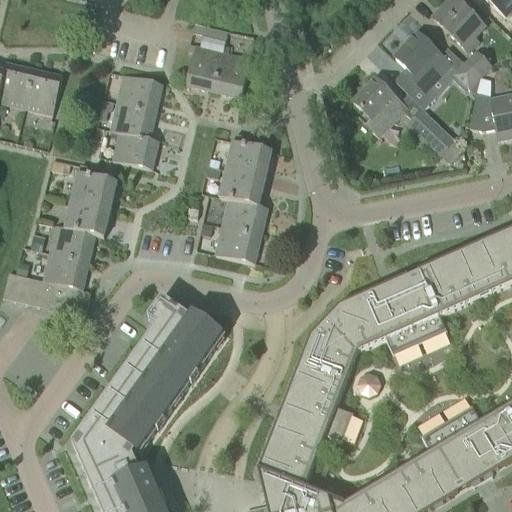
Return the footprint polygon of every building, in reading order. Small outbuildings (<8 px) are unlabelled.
[(511,0),(483,0),(486,3),(487,2),(497,12),(508,0),(511,0)] [(468,55),(475,48),(476,46),(472,42),(483,30),(453,1),(433,22),(468,55)] [(412,84),(427,97),(442,81),(451,71),(437,58),(437,57),(418,38),(395,62),(415,81),(412,84)] [(201,93),(213,96),(223,57),(195,50),(185,89),(186,90),(188,85),(202,88),(201,93)] [(475,56),(453,79),(469,94),(480,82),(491,71),(475,56)] [(223,57),(213,96),(226,99),(227,94),(241,98),(240,103),(241,103),(250,64),(223,57)] [(26,108),(34,74),(6,67),(4,76),(0,92),(0,106),(8,109),(9,104),(25,108),(24,113),(25,113),(26,108)] [(53,119),(62,80),(34,74),(26,108),(43,112),(42,117),(53,119)] [(123,80),(117,108),(156,117),(159,105),(154,103),(157,89),(162,90),(162,89),(123,80)] [(378,141),(379,140),(405,113),(394,102),(375,83),(353,106),(364,116),(358,122),(378,141)] [(511,98),(491,102),(491,100),(477,96),(473,113),(468,133),(483,136),(495,133),(497,145),(511,142),(511,98)] [(117,108),(110,135),(158,146),(144,143),(148,128),(153,129),(156,117),(117,108)] [(454,145),(422,114),(408,129),(428,148),(440,160),(454,145)] [(155,159),(158,146),(110,135),(110,136),(119,138),(112,165),(152,174),(152,173),(147,172),(150,157),(155,159)] [(263,170),(266,156),(271,157),(272,156),(245,149),(247,142),(235,139),(233,147),(232,146),(226,173),(265,183),(268,171),(263,170)] [(209,162),(207,170),(217,172),(219,165),(209,162)] [(81,170),(79,178),(91,181),(93,173),(81,170)] [(262,196),(265,183),(226,173),(219,202),(228,204),(228,203),(253,209),(257,195),(262,196)] [(108,201),(111,186),(116,188),(117,187),(91,181),(79,178),(78,177),(71,204),(110,214),(113,202),(108,201)] [(259,227),(262,212),(267,214),(267,213),(253,209),(228,203),(228,204),(222,230),(261,239),(264,228),(259,227)] [(107,227),(110,214),(71,204),(65,232),(99,240),(102,226),(107,227)] [(187,222),(197,223),(198,213),(188,212),(187,222)] [(89,266),(91,255),(86,254),(90,239),(104,242),(104,241),(99,240),(65,232),(56,230),(50,257),(89,266)] [(249,266),(253,252),(258,253),(261,239),(222,230),(215,259),(254,268),(254,267),(249,266)] [(367,298),(342,309),(340,310),(310,340),(258,475),(267,511),(433,511),(473,489),(470,483),(486,473),(489,477),(504,468),(505,469),(511,464),(511,233),(401,282),(404,288),(386,296),(384,292),(368,299),(367,298)] [(81,278),(86,279),(89,266),(50,257),(43,285),(44,285),(55,288),(77,293),(81,278)] [(14,305),(20,280),(8,277),(2,303),(14,305)] [(26,308),(32,282),(20,280),(14,305),(26,308)] [(37,311),(44,285),(43,285),(32,282),(26,308),(37,311)] [(49,313),(55,288),(44,285),(37,311),(49,313)] [(49,313),(85,322),(91,297),(82,295),(82,294),(77,293),(55,288),(49,313)] [(146,448),(156,434),(157,433),(151,428),(157,419),(162,423),(161,424),(163,425),(174,409),(167,405),(174,396),(179,399),(178,400),(180,401),(190,386),(184,381),(191,372),(195,376),(195,377),(196,378),(216,350),(215,349),(214,350),(210,346),(218,335),(192,317),(189,321),(162,302),(151,317),(151,318),(148,322),(157,329),(72,448),(86,480),(89,488),(99,511),(165,511),(167,510),(162,499),(160,500),(160,501),(158,502),(157,498),(159,497),(154,486),(152,486),(151,484),(153,483),(153,484),(155,483),(151,473),(149,474),(147,475),(147,474),(146,474),(145,473),(139,475),(132,460),(135,456),(138,458),(140,456),(139,455),(138,456),(133,453),(140,443),(145,446),(144,447),(146,448)]
